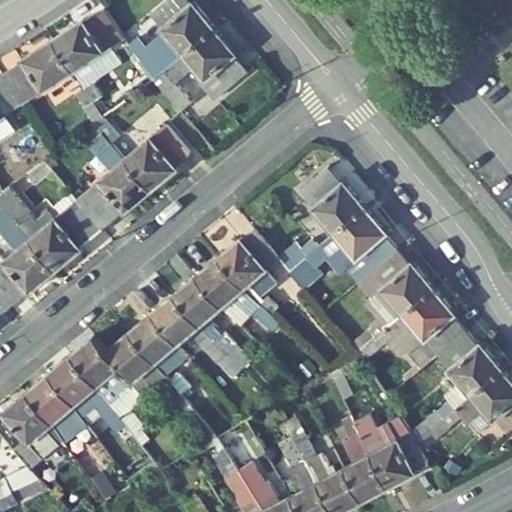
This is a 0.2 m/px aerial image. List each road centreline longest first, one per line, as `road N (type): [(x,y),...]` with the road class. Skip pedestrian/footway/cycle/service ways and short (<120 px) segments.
road 1 (residential): [(337,86),(0,368)]
road 2 (residential): [(511,312),(474,245),(337,86)]
